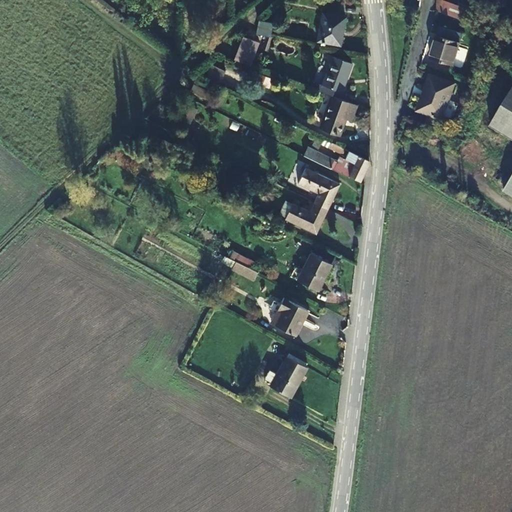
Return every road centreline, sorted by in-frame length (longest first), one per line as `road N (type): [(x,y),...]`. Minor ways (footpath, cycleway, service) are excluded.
road 1 (tertiary): [(373,0),(382,146),(340,511)]
road 2 (residential): [(26,218),(180,75),(82,0)]
